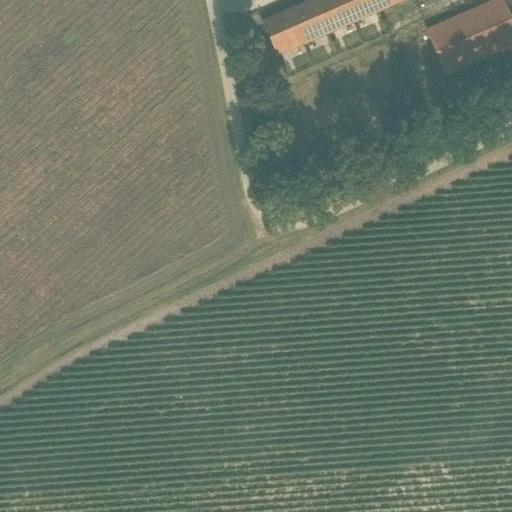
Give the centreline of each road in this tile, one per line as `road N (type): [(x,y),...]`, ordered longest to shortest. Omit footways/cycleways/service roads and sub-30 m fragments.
road 1 (unclassified): [(511,117),(296,212),(277,213),(263,193),(219,0)]
road 2 (track): [(277,213),(39,338),(18,370),(13,405),(23,511)]
